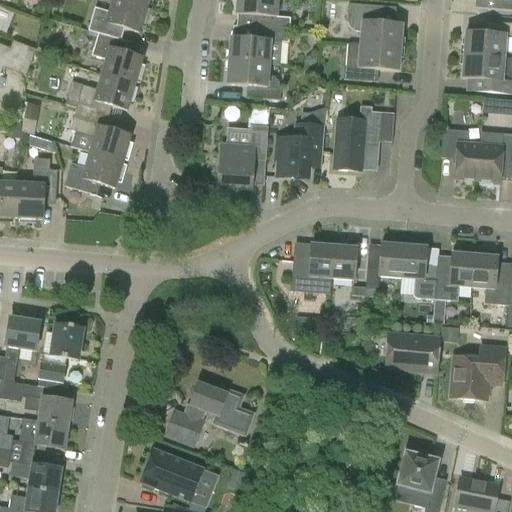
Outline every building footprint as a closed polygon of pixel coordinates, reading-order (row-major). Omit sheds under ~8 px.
[(116,0),(111,0),(107,13),(94,9),(88,32),(98,35),(120,42),(124,30),(138,34),(145,8),(116,0)] [(116,0),(145,8),(147,0),(116,0)] [(252,17),(251,29),(289,32),(290,20),(276,19),(277,0),(237,0),(236,16),(252,17)] [(511,0),(475,0),(474,9),(511,12),(511,0)] [(361,34),(360,46),(400,50),(402,27),(384,25),(385,9),(348,6),(347,23),(350,29),(355,34),(361,34)] [(511,24),(487,23),(486,35),(465,34),(463,57),(503,60),(505,37),(511,37),(511,24)] [(251,29),(250,41),(230,40),(228,63),(268,66),(280,67),(282,43),(288,44),(289,32),(251,29)] [(131,45),(120,42),(98,35),(91,58),(105,62),(101,76),(134,86),(141,61),(127,57),(131,45)] [(12,43),(10,50),(3,69),(14,73),(24,47),(12,43)] [(377,84),(378,72),(398,73),(400,50),(360,46),(347,45),(344,81),(377,84)] [(0,75),(3,69),(10,50),(0,46),(0,75)] [(36,52),(24,47),(14,73),(25,78),(36,52)] [(511,60),(503,60),(463,57),(462,80),(481,82),(481,95),(511,97),(511,60)] [(274,78),(267,78),(268,66),(228,63),(227,86),(247,88),(246,100),(280,102),(281,88),(274,78)] [(101,76),(96,91),(71,84),(65,106),(76,110),(108,119),(112,108),(126,112),(134,86),(101,76)] [(511,115),(511,101),(485,101),(485,115),(511,115)] [(250,128),(248,150),(222,148),(219,188),(250,190),(252,162),(265,163),(269,110),(248,108),(247,127),(250,128)] [(361,173),(361,172),(376,173),(381,115),(371,114),(371,109),(359,109),(358,123),(336,121),(333,171),(361,173)] [(70,149),(89,155),(122,164),(130,138),(115,134),(119,122),(108,119),(76,110),(69,132),(74,134),(70,149)] [(294,125),(292,141),(275,140),(273,161),(277,161),(276,178),(308,181),(309,170),(321,171),(324,127),(294,125)] [(452,165),(455,165),(454,181),(476,182),(479,147),(467,146),(468,133),(442,131),(440,160),(452,161),(452,165)] [(499,183),(510,184),(511,164),(511,136),(480,134),(479,147),(476,182),(499,184),(499,183)] [(96,197),(100,186),(114,190),(122,164),(89,155),(85,169),(71,165),(64,188),(96,197)] [(34,161),(32,186),(17,186),(15,220),(42,221),(43,206),(55,206),(57,173),(49,172),(50,161),(34,161)] [(0,169),(0,219),(15,220),(17,186),(1,185),(2,169),(0,169)] [(317,294),(318,279),(331,281),(333,248),(295,245),(291,293),(317,294)] [(378,278),(401,280),(403,247),(381,246),(380,247),(368,246),(365,289),(364,298),(376,299),(378,278)] [(438,250),(426,249),(403,247),(401,280),(414,281),(413,297),(416,300),(434,302),(438,258),(438,250)] [(356,250),(333,248),(331,281),(354,282),(356,250)] [(459,289),(471,290),(474,257),(451,255),(451,259),(438,258),(434,302),(433,310),(442,310),(443,302),(457,303),(459,289)] [(471,290),(485,291),(484,305),(506,307),(510,265),(496,264),(497,259),(474,257),(471,290)] [(353,298),(364,298),(365,289),(354,289),(353,298)] [(4,349),(6,349),(5,359),(0,358),(0,382),(14,384),(19,351),(34,353),(38,324),(8,320),(4,349)] [(62,388),(66,360),(76,362),(81,331),(54,327),(50,358),(42,357),(37,388),(43,389),(64,392),(65,388),(62,388)] [(416,373),(416,374),(436,376),(438,340),(388,336),(385,370),(416,373)] [(479,347),(477,362),(453,360),(450,399),(486,402),(487,388),(503,389),(506,349),(479,347)] [(23,386),(14,384),(0,382),(0,400),(6,402),(21,404),(22,399),(24,386),(23,386)] [(205,413),(215,417),(211,426),(245,439),(254,416),(239,410),(244,397),(227,391),(224,395),(198,385),(189,407),(186,405),(183,415),(174,412),(163,439),(193,450),(204,423),(202,423),(205,413)] [(25,399),(24,412),(39,414),(38,423),(67,428),(70,403),(41,399),(26,397),(25,399)] [(10,419),(3,418),(0,417),(0,451),(10,453),(13,437),(7,437),(10,419)] [(19,443),(34,446),(34,447),(63,451),(67,428),(38,423),(22,421),(19,443)] [(337,447),(363,453),(369,428),(342,422),(337,447)] [(0,469),(7,470),(10,453),(0,451),(0,469)] [(405,455),(397,487),(413,491),(409,506),(424,510),(423,511),(437,511),(442,494),(430,491),(437,463),(421,459),(422,455),(409,451),(408,455),(405,455)] [(204,471),(153,452),(140,485),(190,505),(204,471)] [(10,478),(29,481),(28,490),(57,494),(60,470),(31,466),(31,468),(12,465),(10,478)] [(354,476),(345,511),(366,511),(374,480),(354,476)] [(507,511),(509,504),(495,501),(497,488),(459,481),(454,508),(455,508),(453,511),(507,511)] [(28,490),(26,499),(10,497),(8,510),(0,508),(0,511),(53,511),(57,494),(28,490)]
